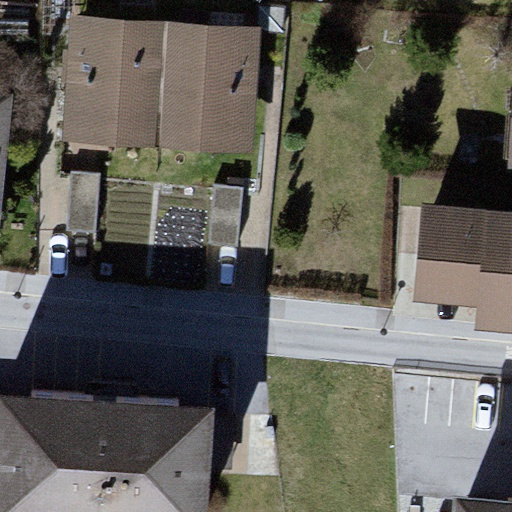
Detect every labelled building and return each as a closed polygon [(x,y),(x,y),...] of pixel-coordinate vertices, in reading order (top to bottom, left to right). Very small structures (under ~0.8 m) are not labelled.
[(258,157),(268,28),(78,14),(68,143),(258,157)] [(0,244),(7,245),(19,99),(0,97),(0,244)] [(244,194),(214,192),(210,252),(240,254),(244,194)] [(488,329),(511,330),(511,210),(437,204),(428,299),(490,305),(488,329)] [(0,405),(0,466),(13,467),(10,511),(232,511),(239,402),(15,389),(14,407),(0,405)] [(511,511),(511,498),(475,494),(473,511),(511,511)]
